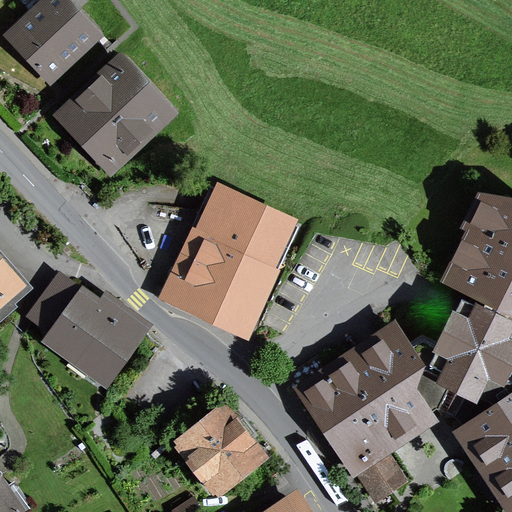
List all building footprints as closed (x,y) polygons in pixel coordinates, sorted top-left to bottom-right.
[(50,76),(94,35),(60,0),(49,0),(19,29),(37,48),(29,55),(50,76)] [(120,64),(66,115),(110,163),(165,112),(120,64)] [(289,222),(218,190),(169,294),(242,327),(289,222)] [(511,199),(486,196),(443,279),(511,313),(511,199)] [(0,315),(10,307),(0,296),(0,294),(12,284),(0,270),(0,315)] [(106,297),(97,307),(57,280),(34,312),(57,328),(51,336),(104,373),(141,323),(106,297)] [(511,368),(511,369),(511,367),(511,336),(456,309),(450,319),(447,318),(436,340),(422,333),(407,343),(398,330),(363,352),(412,425),(436,409),(457,419),(511,500),(511,368)] [(376,453),(373,449),(412,425),(363,352),(307,390),(355,462),(362,457),(364,461),(376,453)] [(173,439),(217,494),(267,455),(224,400),(173,439)] [(194,496),(173,510),(174,511),(199,511),(203,509),(194,496)] [(279,511),(302,511),(295,501),(279,511)]
